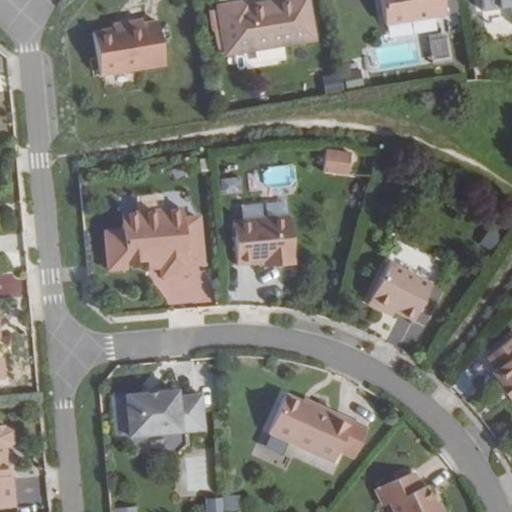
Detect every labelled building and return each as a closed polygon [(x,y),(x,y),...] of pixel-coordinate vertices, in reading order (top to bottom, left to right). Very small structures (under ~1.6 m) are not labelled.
[(314,40),(306,0),(276,0),(248,5),(247,0),(215,6),(218,27),(223,53),(223,55),(314,40)] [(444,15),(441,0),(378,0),(383,24),(444,15)] [(511,0),(479,0),(481,11),(511,5),(511,0)] [(98,76),(163,65),(156,21),(141,23),(140,19),(122,22),(123,27),(111,29),(91,33),(98,76)] [(216,54),(223,53),(218,27),(211,28),(216,54)] [(432,64),(451,63),(450,34),(431,35),(432,64)] [(343,94),(342,77),(325,78),(326,95),(343,94)] [(345,169),(348,154),(330,151),(328,166),(345,169)] [(102,232),(105,266),(126,264),(145,262),(145,265),(158,264),(159,269),(159,276),(186,274),(186,266),(182,226),(198,224),(197,217),(182,218),(181,208),(119,213),(121,230),(102,232)] [(231,221),(235,266),(261,262),(271,261),(271,262),(272,266),(293,264),(288,215),(231,221)] [(499,238),(492,233),(485,243),(492,248),(499,238)] [(387,262),(367,301),(392,313),(411,322),(430,284),(387,262)] [(392,313),(367,301),(365,306),(389,318),(392,313)] [(511,397),(511,340),(509,337),(485,357),(495,369),(491,372),(502,385),(511,397)] [(511,397),(502,385),(498,387),(508,400),(511,397)] [(123,396),(127,437),(203,430),(200,395),(176,397),(175,391),(123,396)] [(332,464),(351,421),(335,414),(333,418),(284,394),(266,434),(332,464)] [(0,508),(13,507),(10,474),(7,475),(5,448),(11,443),(10,431),(2,427),(2,424),(0,424),(0,508)] [(211,457),(187,458),(187,481),(212,480),(211,457)] [(437,511),(434,505),(425,485),(418,488),(411,472),(372,490),(380,507),(388,504),(391,511),(437,511)] [(224,511),(224,497),(206,497),(206,511),(224,511)]
